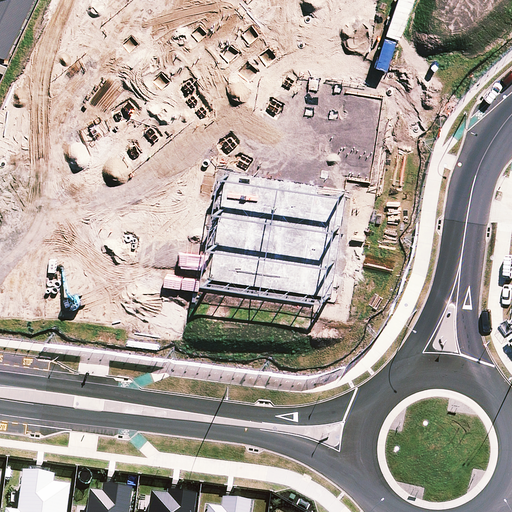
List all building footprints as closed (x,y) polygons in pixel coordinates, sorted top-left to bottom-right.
[(31,0),(0,0),(0,48),(7,52),(31,0)] [(286,89),(209,0),(155,0),(120,31),(124,36),(93,61),(90,71),(134,162),(187,117),(185,115),(189,111),(227,158),(209,279),(207,293),(329,311),(348,188),(371,191),(383,100),(342,93),(335,92),(335,97),(288,91),(286,89)] [(65,511),(70,482),(53,480),(54,472),(21,468),(16,508),(4,507),(3,511),(65,511)] [(127,511),(131,485),(102,481),(101,489),(88,487),(85,511),(127,511)] [(192,511),(196,491),(167,488),(166,492),(150,490),(147,511),(192,511)] [(248,511),(250,499),(221,495),(220,505),(207,504),(205,511),(248,511)]
